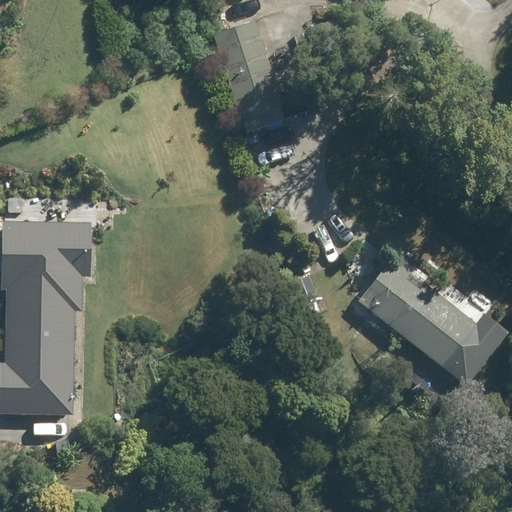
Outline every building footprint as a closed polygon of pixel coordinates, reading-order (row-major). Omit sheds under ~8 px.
[(341,18),(318,25),(324,47),(347,40),(341,18)] [(255,22),(213,36),(239,118),(282,104),(255,22)] [(0,415),(68,417),(70,312),(77,313),(77,279),(85,279),(86,225),(0,222),(0,291),(1,291),(0,355),(0,415)] [(357,301),(444,369),(477,327),(390,259),(357,301)] [(327,342),(319,319),(301,326),(309,348),(327,342)]
